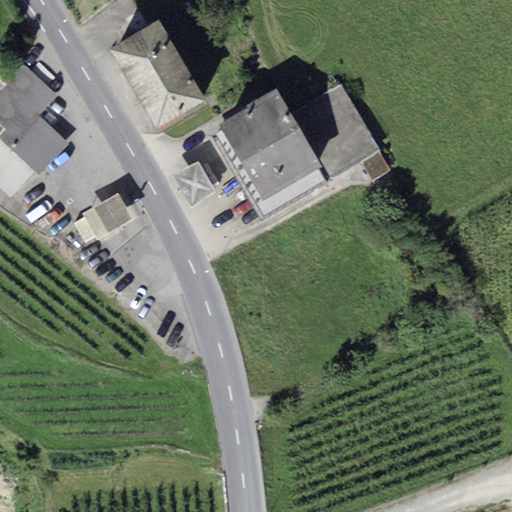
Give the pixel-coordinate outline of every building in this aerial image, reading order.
[(160,21),(111,51),(159,129),(208,100),(160,21)] [(39,175),(69,144),(38,115),(56,97),(26,68),(13,82),(0,95),(0,124),(7,131),(0,138),(36,172),(39,175)] [(0,124),(0,95),(13,82),(5,75),(0,79),(0,138),(7,131),(0,124)] [(364,163),(380,154),(340,85),(290,113),(330,181),(364,163)] [(228,164),(264,219),(330,181),(290,113),(277,90),(247,106),(248,110),(219,126),(238,156),(228,164)] [(0,187),(11,198),(36,172),(0,138),(0,187)] [(374,181),(390,172),(380,154),(364,163),(374,181)] [(135,220),(119,194),(83,214),(85,218),(97,237),(98,241),(135,220)] [(86,244),(97,237),(85,218),(75,224),(86,244)]
